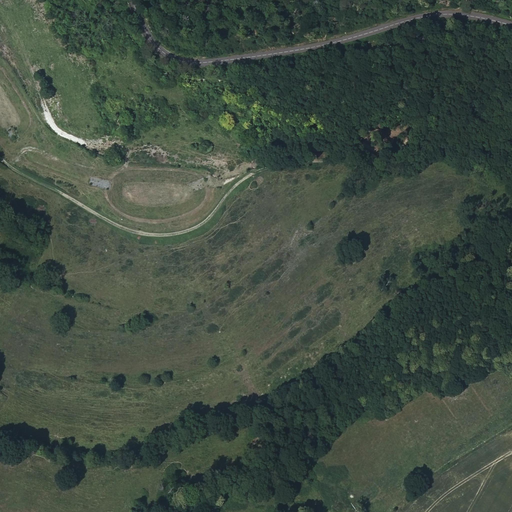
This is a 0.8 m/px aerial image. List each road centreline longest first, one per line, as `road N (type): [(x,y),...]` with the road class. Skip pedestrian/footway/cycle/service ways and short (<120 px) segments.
road 1 (tertiary): [(131,0),(160,49),(191,61),(316,51),(453,14),(511,27)]
road 2 (track): [(257,167),(201,222),(145,233),(0,158)]
